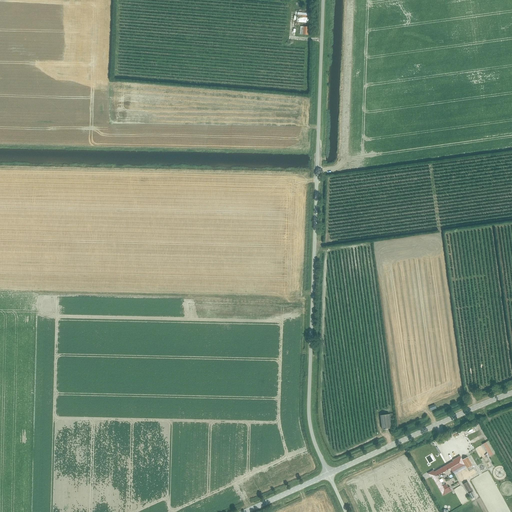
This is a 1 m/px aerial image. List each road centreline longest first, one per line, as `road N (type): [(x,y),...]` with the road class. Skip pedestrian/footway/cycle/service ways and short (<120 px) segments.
road 1 (unclassified): [(329,474),(308,405),(323,0)]
road 2 (tertiary): [(329,474),(511,394)]
